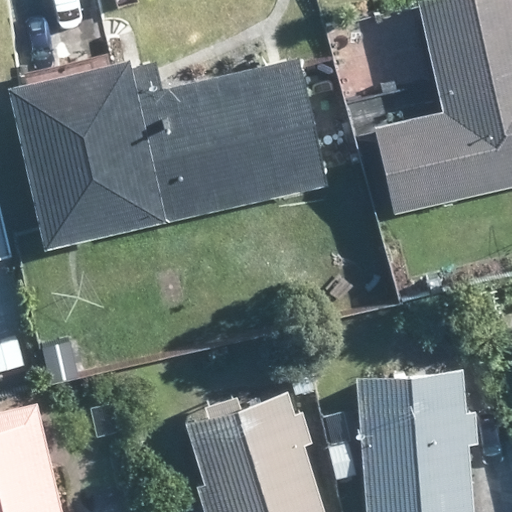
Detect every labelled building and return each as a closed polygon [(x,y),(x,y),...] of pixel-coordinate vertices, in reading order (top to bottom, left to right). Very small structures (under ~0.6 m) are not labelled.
[(511,184),(511,0),(424,0),(425,0),(443,77),(450,110),(379,125),(380,131),(398,210),(511,184)] [(177,216),(144,64),(143,57),(111,64),(20,83),(55,242),(177,216)] [(144,64),(177,216),(331,182),(304,57),(198,80),(201,89),(172,96),(169,81),(165,66),(163,59),(144,64)] [(0,258),(6,257),(16,254),(0,180),(0,258)] [(70,343),(79,376),(102,370),(93,337),(70,343)] [(0,371),(27,366),(22,339),(0,342),(0,371)] [(298,388),(299,393),(318,387),(311,362),(291,368),(298,388)] [(483,441),(481,409),(473,409),(470,366),(380,374),(363,375),(365,406),(370,470),(373,511),(481,511),(476,440),(483,441)] [(330,511),(309,442),(316,439),(307,409),(301,411),(294,390),(279,395),(192,422),(210,479),(202,481),(210,511),(330,511)] [(70,511),(59,461),(50,421),(46,402),(0,411),(0,511),(70,511)] [(340,476),(360,472),(353,441),(332,445),(340,476)]
